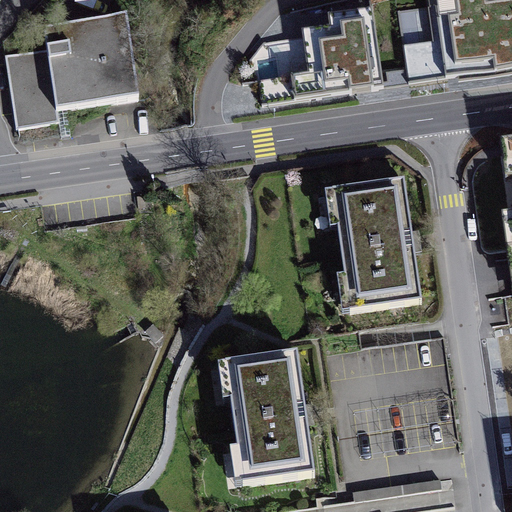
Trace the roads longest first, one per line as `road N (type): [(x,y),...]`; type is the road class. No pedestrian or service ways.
road 1 (residential): [(437,117),(490,511)]
road 2 (tertiary): [(437,117),(205,151)]
road 3 (tertiary): [(205,151),(0,182)]
road 4 (residential): [(205,151),(210,94),(228,57),(284,0)]
